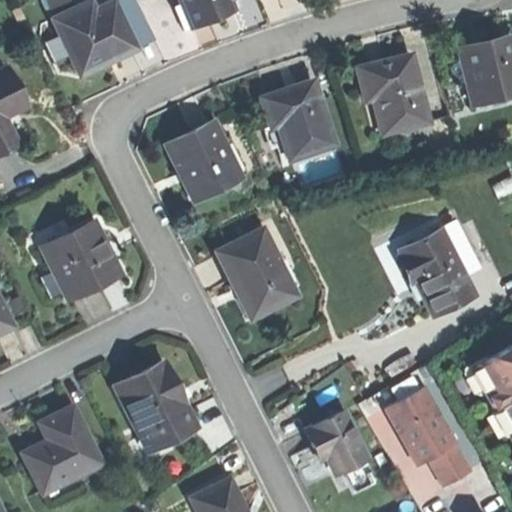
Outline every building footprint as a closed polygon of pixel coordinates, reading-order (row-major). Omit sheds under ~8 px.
[(177,0),(189,30),(212,20),(240,9),(236,0),(177,0)] [(55,18),(81,75),(97,67),(112,60),(117,70),(124,67),(119,57),(139,48),(117,1),(106,6),(103,1),(94,5),(92,1),(55,18)] [(482,43),(459,49),(472,103),(511,93),(511,45),(510,37),(482,43)] [(380,63),(356,69),(364,100),(372,98),(381,133),(427,121),(418,84),(414,85),(407,56),(380,63)] [(280,70),(286,90),(296,87),(289,67),(280,70)] [(0,151),(18,144),(11,129),(5,117),(24,108),(6,69),(0,71),(0,151)] [(296,87),(286,90),(273,94),(260,98),(272,136),(279,133),(287,159),(333,145),(313,82),(296,87)] [(241,179),(222,140),(213,122),(166,144),(175,163),(180,173),(184,181),(194,202),(241,179)] [(222,140),(241,179),(248,175),(229,136),(222,140)] [(184,181),(180,173),(166,180),(170,188),(184,181)] [(42,247),(67,298),(118,274),(105,248),(93,222),(42,247)] [(262,227),(214,251),(231,284),(234,282),(241,296),(251,316),(295,294),(262,227)] [(439,228),(397,249),(400,253),(396,255),(403,270),(409,282),(413,280),(430,315),(472,295),(439,228)] [(0,331),(11,326),(0,303),(0,331)] [(511,345),(470,370),(493,411),(497,409),(503,420),(510,433),(507,435),(511,443),(511,345)] [(114,383),(145,449),(178,434),(176,429),(192,422),(177,391),(162,360),(114,383)] [(427,459),(441,485),(467,471),(420,387),(384,407),(417,464),(427,459)] [(47,440),(22,452),(41,491),(98,463),(70,407),(49,417),(38,423),(47,440)] [(342,413),(304,434),(314,452),(321,448),(327,458),(337,476),(367,459),(342,413)] [(320,462),(327,458),(321,448),(314,452),(317,456),(320,462)] [(228,477),(189,496),(197,511),(244,511),(243,510),(228,477)]
